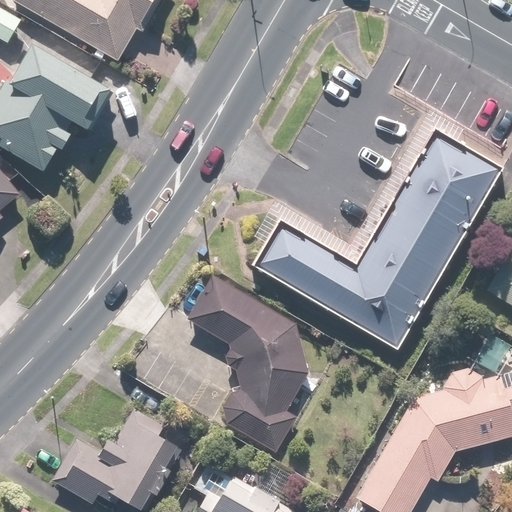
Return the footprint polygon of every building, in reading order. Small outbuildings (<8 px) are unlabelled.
[(152,0),(6,0),(6,1),(115,65),(152,0)] [(21,23),(0,10),(0,43),(7,47),(21,23)] [(85,137),(108,97),(23,48),(0,88),(0,149),(41,172),(52,152),(58,156),(68,137),(64,135),(68,127),(85,137)] [(389,349),(492,162),(421,123),(346,260),(271,219),(243,270),(389,349)] [(0,220),(0,219),(0,211),(18,197),(0,175),(0,220)] [(511,244),(484,293),(511,309),(511,244)] [(285,320),(198,274),(170,326),(240,362),(214,411),(265,437),(300,372),(285,320)] [(435,484),(452,454),(511,438),(511,428),(511,427),(511,388),(501,391),(497,377),(480,382),(479,379),(465,371),(448,375),(441,389),(441,392),(411,400),(353,500),(373,511),(409,511),(428,480),(435,484)] [(145,511),(191,437),(164,421),(162,425),(127,404),(113,428),(126,435),(118,448),(103,440),(95,453),(75,441),(51,479),(92,504),(94,500),(112,511),(111,511),(145,511)] [(289,511),(203,466),(190,491),(200,496),(191,511),(289,511)] [(353,501),(342,496),(334,510),(336,511),(366,511),(368,510),(365,508),(353,501)]
